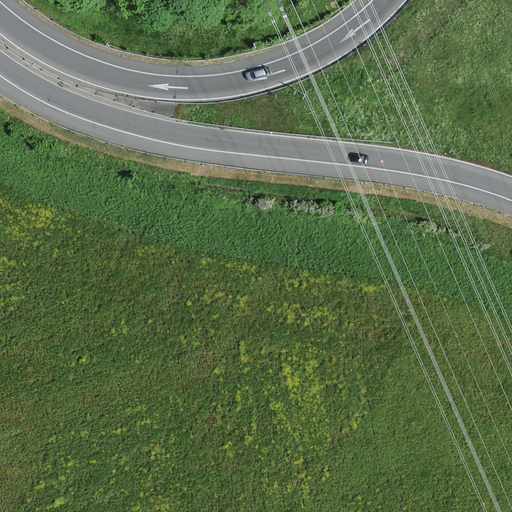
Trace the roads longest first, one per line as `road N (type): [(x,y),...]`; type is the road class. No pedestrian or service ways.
road 1 (motorway): [(0,64),(73,105),(128,123),(408,163),(511,190)]
road 2 (motorway): [(387,0),(307,59),(206,86),(106,74),(35,42),(0,15)]
